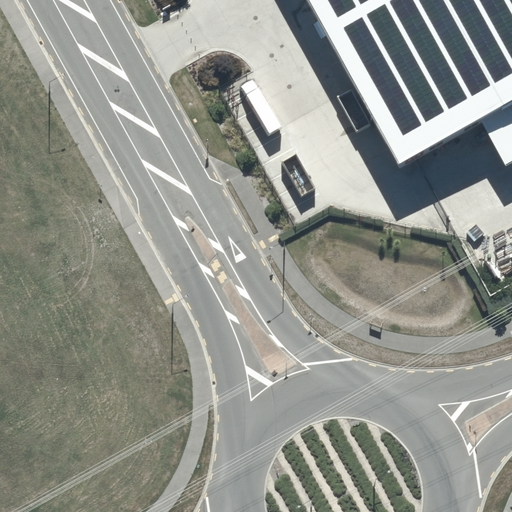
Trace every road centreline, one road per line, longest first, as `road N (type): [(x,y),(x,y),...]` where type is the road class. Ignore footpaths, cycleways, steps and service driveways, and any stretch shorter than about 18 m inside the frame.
road 1 (tertiary): [(152,157),(215,203),(284,324),(353,389)]
road 2 (tertiary): [(245,451),(216,330),(163,227),(152,157)]
road 3 (tertiary): [(66,0),(152,157)]
road 4 (unclassified): [(382,396),(511,373)]
road 5 (tertiary): [(245,451),(291,402),(353,389)]
road 6 (tertiary): [(382,396),(429,432),(450,490)]
